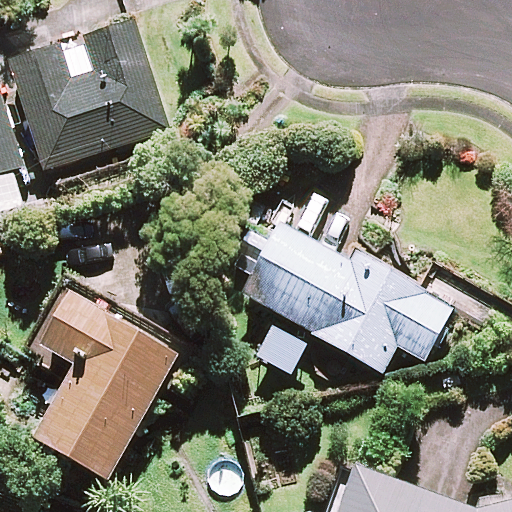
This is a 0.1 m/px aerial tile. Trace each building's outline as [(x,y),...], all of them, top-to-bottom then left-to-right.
[(169,141),(136,35),(12,74),(45,180),(169,141)] [(0,218),(29,210),(19,177),(23,176),(0,98),(0,218)] [(350,281),(282,242),(246,305),(383,383),(399,355),(426,370),(454,322),(358,267),(350,281)] [(184,361),(72,301),(39,361),(80,383),(40,457),(112,496),(184,361)] [(309,356),(275,337),(259,365),(293,384),(309,356)] [(442,511),(350,480),(338,511),(442,511)]
